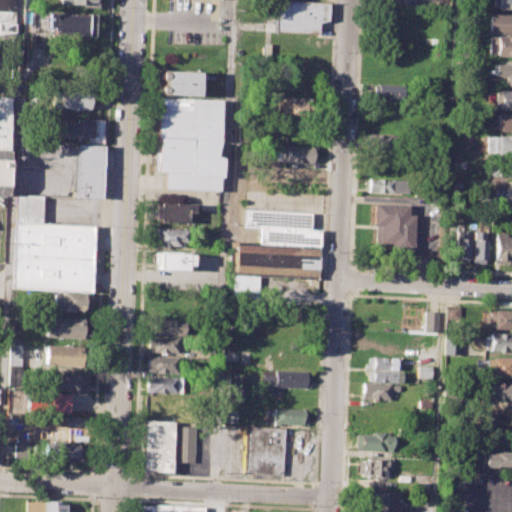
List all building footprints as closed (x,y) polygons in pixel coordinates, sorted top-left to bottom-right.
[(0,0),(13,0),(11,46),(0,45),(0,0)] [(276,0),(312,2),(311,33),(275,31),(276,0)] [(492,0),(511,0),(511,8),(492,8),(492,0)] [(47,12),(93,14),(92,36),(52,35),(52,27),(47,27),(47,12)] [(488,14),(510,14),(509,33),(488,32),(488,14)] [(488,36),(511,36),(511,55),(487,55),(488,36)] [(494,63),(511,63),(511,86),(504,86),(504,81),(493,80),(494,63)] [(160,70),(198,71),(197,95),(159,94),(160,70)] [(374,84),(408,86),(407,102),(373,101),(374,84)] [(493,90),(511,90),(511,109),(492,109),(493,90)] [(51,91),(89,93),(88,109),(50,107),(51,91)] [(0,96),(8,97),(4,195),(0,194),(0,96)] [(164,187),(164,170),(154,170),(156,97),(221,99),(219,140),(215,157),(222,157),(221,189),(164,187)] [(281,97),(312,98),(311,114),(280,113),(281,97)] [(496,112),(511,112),(511,132),(495,132),(496,112)] [(60,118),(92,120),(91,137),(83,137),(83,140),(76,140),(76,136),(59,135),(60,118)] [(360,146),(361,133),(402,134),(402,148),(360,146)] [(496,136),(511,136),(511,154),(495,154),(496,136)] [(75,144),(102,145),(100,197),(73,195),(75,144)] [(283,145),(313,146),(312,162),(282,161),(283,145)] [(495,157),(511,157),(511,176),(494,176),(495,157)] [(368,177),(410,179),(409,194),(367,192),(368,177)] [(15,194),(43,195),(41,223),(14,222),(15,194)] [(153,203),(193,204),(193,213),(186,213),(186,223),(153,222),(153,203)] [(374,204),(413,205),(410,253),(377,252),(378,226),(373,225),(374,204)] [(244,209),(311,212),(310,230),(318,230),(317,246),(259,243),(260,227),(243,227),(244,209)] [(14,222),(41,223),(94,225),(91,291),(11,288),(14,222)] [(152,228),(188,229),(188,241),(183,241),(182,246),(151,244),(152,228)] [(455,230),(468,231),(466,262),(453,261),(455,230)] [(471,231),(484,231),(483,262),(470,262),(471,231)] [(493,232),(508,232),(507,264),(492,264),(493,232)] [(259,243),(230,242),(229,273),(316,278),(317,246),(259,243)] [(150,252),(192,253),(192,265),(185,265),(185,270),(150,269),(150,252)] [(52,293),(82,295),(81,304),(84,308),(78,313),(75,309),(71,309),(70,311),(51,310),(52,293)] [(149,297),(185,299),(184,315),(148,314),(149,297)] [(423,311),(437,311),(436,332),(422,331),(423,311)] [(481,311),(511,311),(511,328),(480,328),(481,311)] [(44,317),(81,319),(81,322),(86,322),(85,334),(81,334),(80,339),(43,336),(44,317)] [(151,318),(184,319),(183,335),(150,334),(151,318)] [(484,337),(488,338),(489,332),(511,332),(511,350),(484,350),(484,337)] [(148,337),(178,338),(178,354),(148,352),(148,337)] [(443,343),(457,343),(457,354),(442,354),(443,343)] [(9,344),(20,344),(19,365),(8,364),(9,344)] [(43,345),(81,347),(80,367),(43,365),(43,345)] [(227,351),(241,351),(240,365),(226,364),(227,351)] [(271,352),(271,368),(308,369),(308,361),(305,361),(305,353),(271,352)] [(147,355),(180,357),(179,373),(146,371),(147,355)] [(369,357),(399,358),(399,370),(368,368),(369,357)] [(482,358),(511,358),(511,376),(482,376),(482,358)] [(416,365),(430,366),(429,378),(416,378),(416,365)] [(262,370),(309,372),(309,388),(261,386),(262,370)] [(368,371),(399,372),(399,382),(367,381),(368,371)] [(46,375),(59,375),(59,372),(85,373),(85,391),(45,390),(46,375)] [(147,376),(177,377),(177,393),(147,392),(147,376)] [(228,377),(228,402),(242,403),(243,377),(228,377)] [(487,382),(511,382),(511,399),(486,399),(487,382)] [(362,383),(398,385),(398,393),(390,393),(390,399),(361,398),(362,383)] [(32,391),(65,394),(64,413),(31,411),(32,391)] [(481,407),(509,408),(508,425),(481,424),(481,407)] [(273,408),(307,410),(306,426),(272,424),(273,408)] [(140,470),(142,416),(173,417),(171,471),(140,470)] [(176,425),(174,461),(193,462),(195,425),(176,425)] [(244,426),(283,428),(281,474),(241,472),(244,426)] [(480,428),(508,429),(508,447),(479,446),(480,428)] [(355,434),(368,434),(368,431),(384,432),(384,435),(393,435),(392,451),(354,449),(355,434)] [(48,441),(77,443),(76,457),(64,456),(64,460),(47,459),(48,441)] [(27,443),(13,443),(13,458),(27,458),(27,443)] [(481,451),(511,451),(511,467),(481,467),(481,451)] [(357,461),(367,461),(367,458),(393,459),(393,469),(386,469),(385,477),(361,476),(361,472),(357,472),(357,461)] [(416,483),(427,483),(426,495),(415,495),(416,483)] [(364,511),(364,491),(396,492),(395,511),(364,511)] [(24,511),(25,501),(67,503),(67,511),(24,511)]
